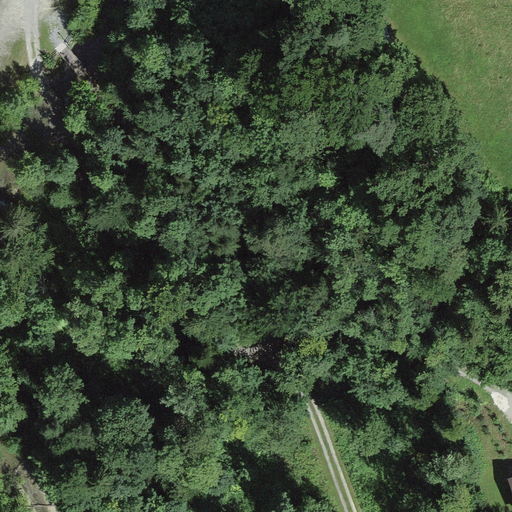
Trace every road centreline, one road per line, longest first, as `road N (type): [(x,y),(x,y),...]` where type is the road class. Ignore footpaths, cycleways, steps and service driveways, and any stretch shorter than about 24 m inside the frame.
road 1 (track): [(348,511),(311,405),(266,335),(258,283),(183,268),(106,223),(33,74),(31,0)]
road 2 (track): [(266,335),(356,332),(446,362),(511,397)]
